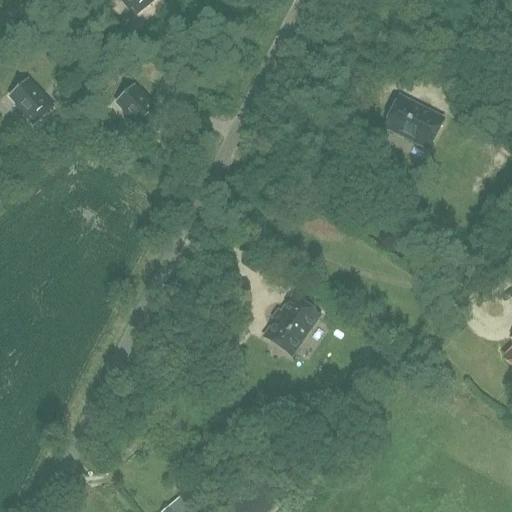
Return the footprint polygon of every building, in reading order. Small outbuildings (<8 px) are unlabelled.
[(122,0),(126,4),(124,5),(134,18),(156,1),(155,0),(122,0)] [(27,81),(9,95),(22,112),(20,114),(30,126),(52,109),(37,90),(35,91),(27,81)] [(134,86),(116,100),(129,117),(127,118),(137,131),(159,114),(144,94),(142,96),(134,86)] [(443,121),(400,100),(385,128),(428,150),(443,121)] [(265,339),(292,357),(319,318),(293,299),(265,339)] [(511,350),(503,359),(511,367),(511,350)] [(272,505),(281,495),(261,476),(235,504),(242,511),(257,511),(268,501),(272,505)]
